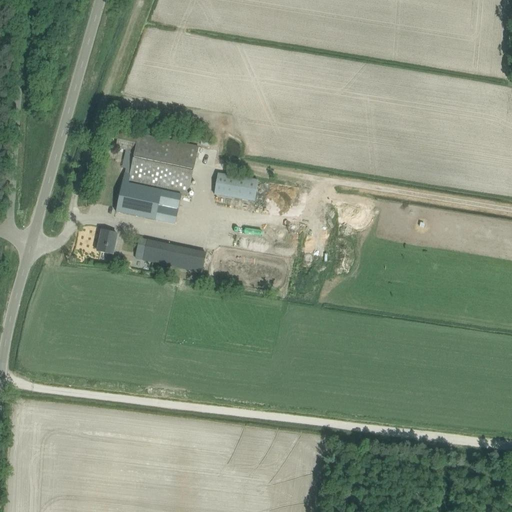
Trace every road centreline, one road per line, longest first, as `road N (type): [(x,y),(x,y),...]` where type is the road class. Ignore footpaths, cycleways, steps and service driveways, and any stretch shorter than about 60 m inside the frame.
road 1 (track): [(3,380),(511,442)]
road 2 (track): [(215,166),(511,210)]
road 3 (unknown): [(28,241),(88,220),(162,230),(223,207),(295,216)]
road 4 (unclassified): [(28,241),(96,0)]
road 5 (unclassified): [(7,228),(26,0)]
road 6 (unclassified): [(0,435),(28,241)]
